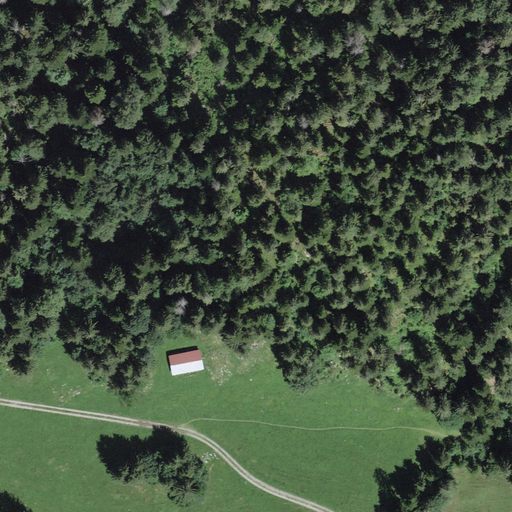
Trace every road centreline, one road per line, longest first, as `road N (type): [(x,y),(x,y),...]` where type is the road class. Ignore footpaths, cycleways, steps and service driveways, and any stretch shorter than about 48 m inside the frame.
road 1 (track): [(0,398),(181,428)]
road 2 (track): [(181,428),(219,445),(250,478),(327,511)]
